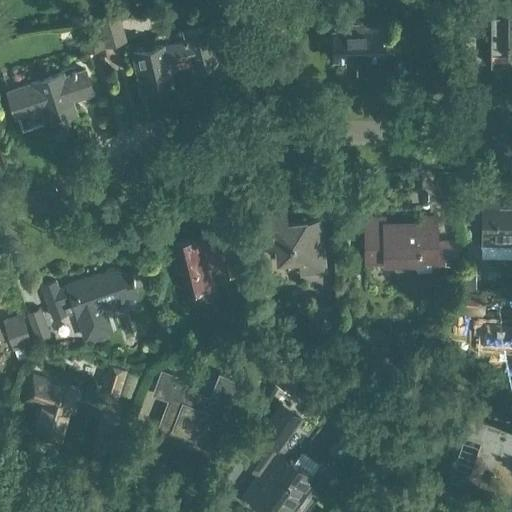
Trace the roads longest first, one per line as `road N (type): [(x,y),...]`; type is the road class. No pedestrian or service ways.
road 1 (residential): [(0,216),(162,162),(282,141)]
road 2 (residential): [(282,141),(511,134)]
road 3 (residential): [(282,141),(267,0)]
road 4 (residential): [(126,511),(0,471)]
